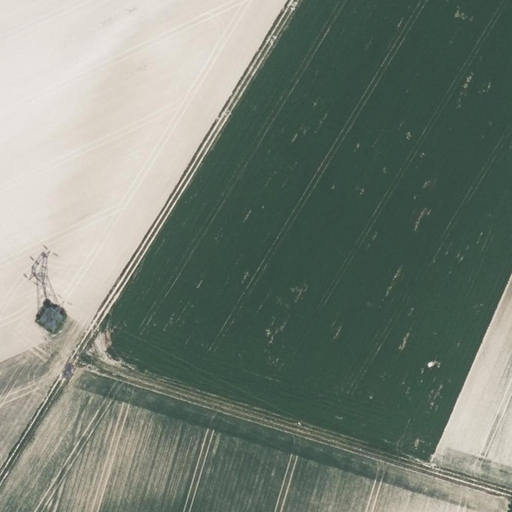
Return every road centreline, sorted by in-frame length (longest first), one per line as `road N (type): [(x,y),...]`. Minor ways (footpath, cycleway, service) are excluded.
road 1 (track): [(294,0),(0,481)]
road 2 (track): [(511,491),(75,360)]
